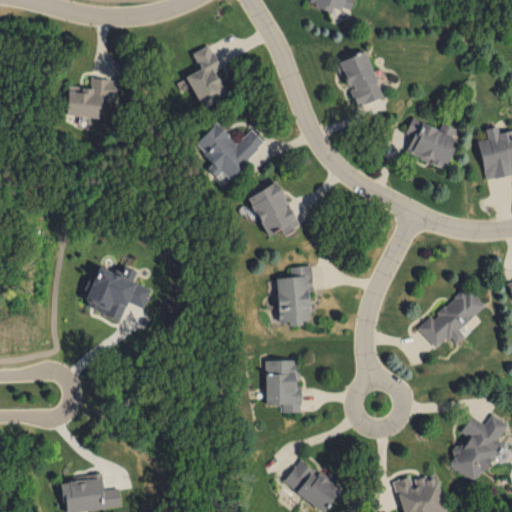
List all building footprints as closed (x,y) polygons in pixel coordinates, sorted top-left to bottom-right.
[(184,74),(201,106),(226,93),(212,68),(219,64),(208,43),(191,52),(199,67),(184,74)] [(337,60),(348,87),(349,87),(356,105),(382,95),(364,49),(337,60)] [(64,113),(99,116),(101,98),(114,99),(116,78),(90,76),(89,87),(67,85),(64,113)] [(405,151),(443,166),(458,128),(441,121),(439,127),(411,116),(406,128),(413,131),(405,151)] [(235,142),(215,121),(193,142),(212,161),(206,167),(214,176),(220,170),(227,177),(264,142),(250,128),(235,142)] [(485,178),(511,173),(510,162),(511,161),(511,128),(498,131),(497,124),(485,127),(487,137),(478,139),(485,178)] [(267,235),(280,227),(283,232),(299,223),(288,205),(275,180),(246,196),(267,235)] [(149,287),(130,280),(134,269),(122,265),(120,272),(96,264),(83,299),(92,302),(90,307),(110,315),(115,301),(124,305),(126,300),(142,306),(149,287)] [(275,276),(278,321),(288,321),(288,323),(310,322),(308,290),(313,290),(311,264),(289,265),(289,275),(275,276)] [(435,346),(448,334),(456,342),(464,334),(458,328),(484,303),(465,284),(431,317),(429,314),(416,327),(435,346)] [(265,403),(282,402),(282,411),(301,410),(300,385),(297,385),(297,358),(264,358),(265,403)] [(474,480),(490,454),(501,461),(509,448),(495,439),(506,423),(489,413),(483,422),(469,414),(459,430),(463,433),(446,462),(474,480)] [(322,510),(339,487),(299,457),(281,481),(322,510)] [(401,511),(436,511),(445,509),(434,472),(410,479),(409,474),(392,479),(401,511)] [(64,511),(120,505),(118,486),(102,488),(101,474),(61,478),(64,511)]
